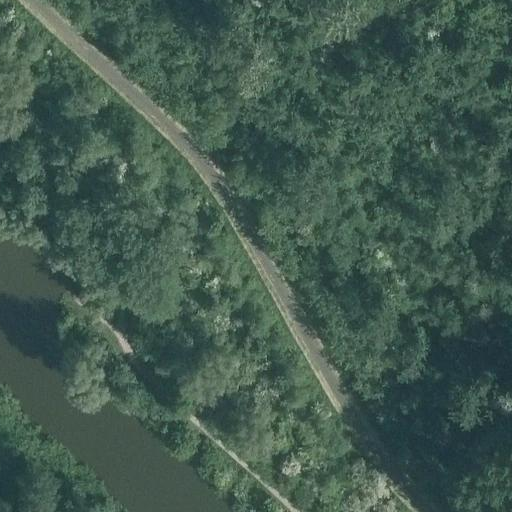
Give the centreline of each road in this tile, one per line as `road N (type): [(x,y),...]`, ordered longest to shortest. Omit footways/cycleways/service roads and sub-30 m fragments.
road 1 (unknown): [(294,511),(140,370),(122,340),(124,273),(112,248),(42,197),(0,183)]
road 2 (unknown): [(122,340),(0,229)]
